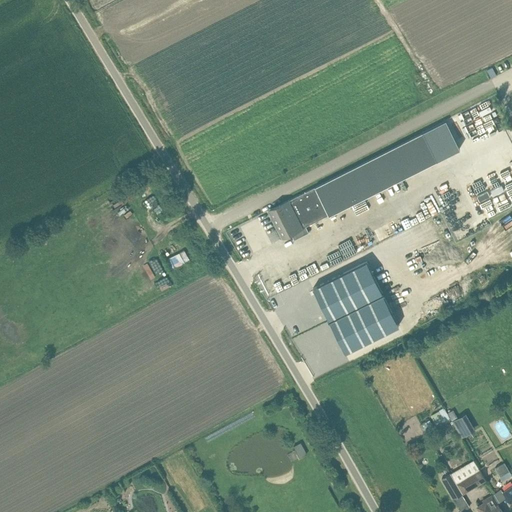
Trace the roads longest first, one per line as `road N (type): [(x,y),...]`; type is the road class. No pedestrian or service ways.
road 1 (unclassified): [(375,511),(71,0)]
road 2 (unknown): [(230,267),(343,226),(476,154)]
